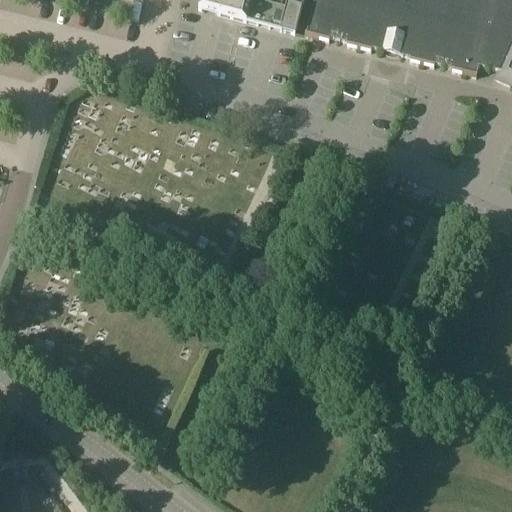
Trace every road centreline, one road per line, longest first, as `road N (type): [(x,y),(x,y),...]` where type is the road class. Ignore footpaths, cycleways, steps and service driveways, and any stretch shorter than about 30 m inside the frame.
road 1 (residential): [(144,75),(354,143),(511,206)]
road 2 (tertiary): [(173,511),(0,377)]
road 3 (residential): [(25,161),(41,97),(57,78),(95,65),(144,75)]
